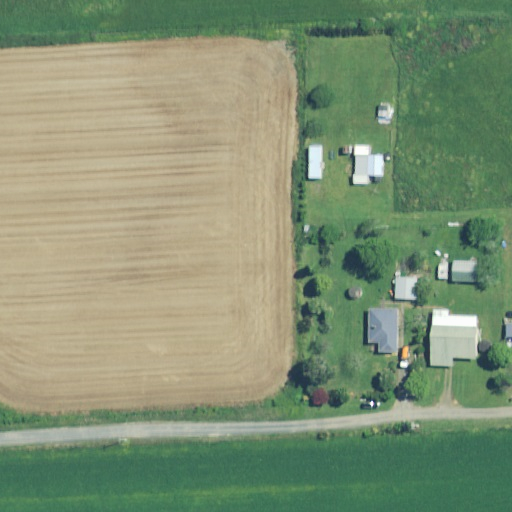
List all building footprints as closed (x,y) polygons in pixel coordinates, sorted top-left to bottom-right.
[(402,56),(390,55),(389,75),(401,76),(402,56)] [(385,157),(369,156),(367,175),(384,176),(385,157)] [(343,204),(343,173),(333,173),(333,160),(323,160),(323,213),(337,213),(337,204),(343,204)] [(479,261),(452,260),(452,265),(451,281),(478,283),(479,261)] [(449,265),(440,264),(439,278),(448,279),(449,265)] [(419,279),(396,278),(395,298),(417,300),(419,279)] [(373,344),(373,350),(379,350),(378,353),(398,354),(400,309),(367,308),(366,344),(373,344)] [(504,339),(511,338),(511,322),(503,323),(504,339)] [(478,359),(480,328),(434,326),(432,366),(453,366),(454,358),(478,359)]
